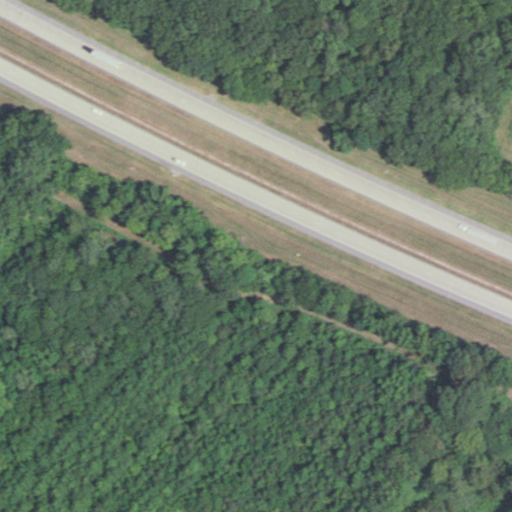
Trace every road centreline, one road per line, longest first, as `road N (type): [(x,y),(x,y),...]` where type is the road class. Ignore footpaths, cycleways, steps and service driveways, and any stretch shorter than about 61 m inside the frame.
road 1 (motorway): [(511,249),(231,122),(0,2)]
road 2 (motorway): [(0,65),(511,307)]
